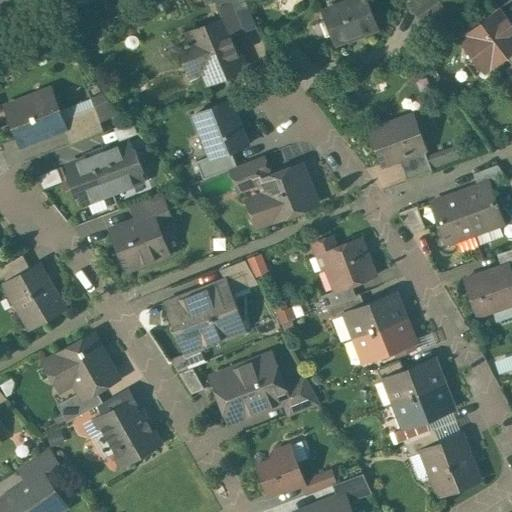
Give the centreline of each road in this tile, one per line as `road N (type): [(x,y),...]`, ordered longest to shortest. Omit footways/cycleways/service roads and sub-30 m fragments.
road 1 (residential): [(279,75),(390,224),(511,442)]
road 2 (residential): [(3,171),(108,301),(241,511)]
